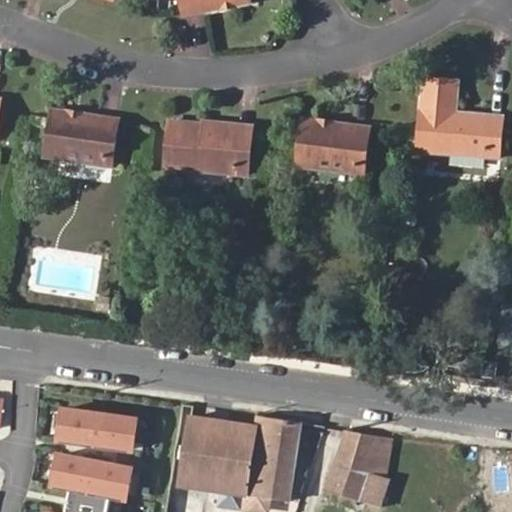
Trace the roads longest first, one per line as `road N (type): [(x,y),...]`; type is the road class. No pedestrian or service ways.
road 1 (residential): [(27,352),(511,421)]
road 2 (residential): [(0,16),(148,68),(274,72),(339,49)]
road 3 (residential): [(27,352),(0,503)]
road 4 (residential): [(339,49),(471,0)]
